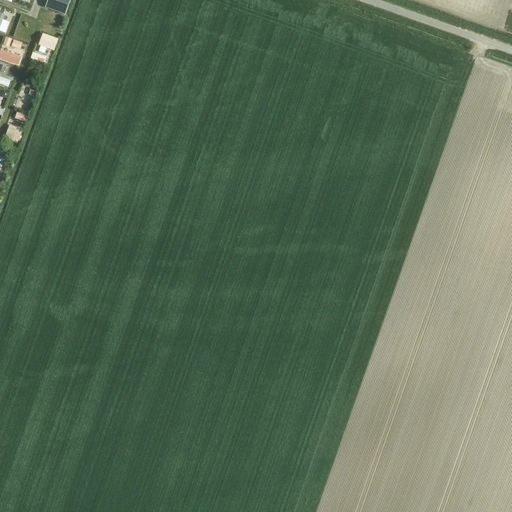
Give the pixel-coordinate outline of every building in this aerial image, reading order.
[(65,16),(70,0),(51,0),(48,10),(65,16)] [(58,47),(63,33),(45,27),(40,41),(58,47)] [(7,32),(4,39),(12,42),(15,34),(7,32)] [(15,35),(13,42),(23,45),(25,37),(15,35)] [(22,59),(24,51),(2,46),(0,54),(22,59)] [(23,136),(24,123),(9,122),(9,135),(23,136)]
